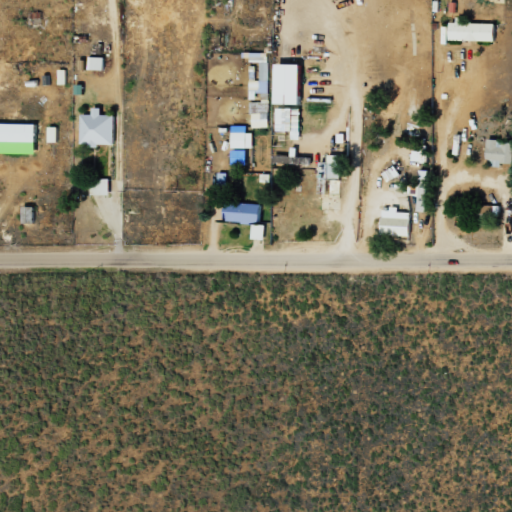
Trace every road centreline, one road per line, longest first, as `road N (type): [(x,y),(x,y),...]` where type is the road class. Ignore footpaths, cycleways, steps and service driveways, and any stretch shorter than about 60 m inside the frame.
road 1 (tertiary): [(0,257),(511,250)]
road 2 (track): [(481,250),(498,0)]
